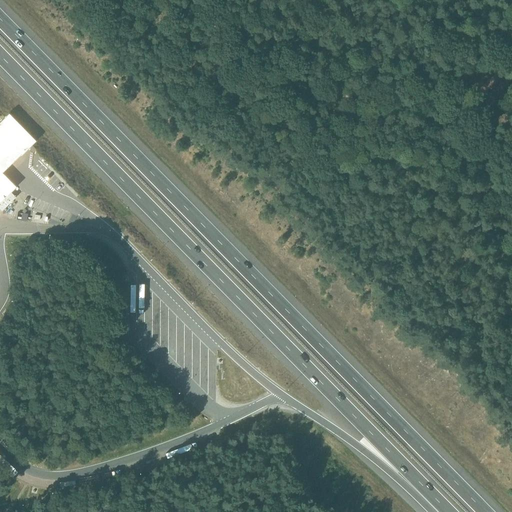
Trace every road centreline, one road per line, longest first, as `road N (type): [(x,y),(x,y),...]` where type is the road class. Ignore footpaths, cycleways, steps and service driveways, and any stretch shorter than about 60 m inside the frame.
road 1 (motorway): [(489,511),(0,15)]
road 2 (motorway): [(0,56),(448,511)]
road 3 (track): [(158,0),(266,68),(363,107),(412,111),(511,92)]
road 4 (track): [(466,0),(511,324)]
